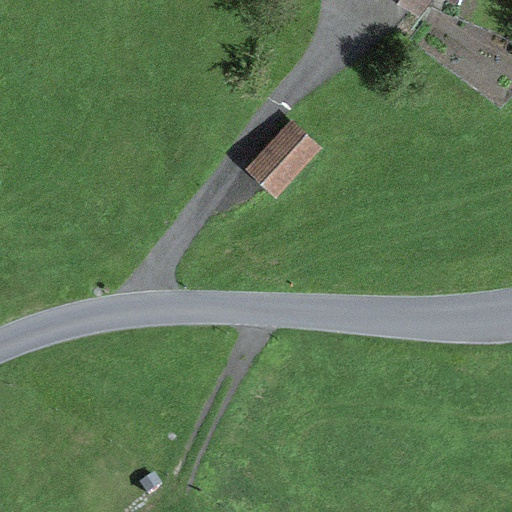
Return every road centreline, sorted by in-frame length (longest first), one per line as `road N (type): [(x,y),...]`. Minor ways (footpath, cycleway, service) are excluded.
road 1 (unclassified): [(0,346),(134,313),(216,307),(431,317),(511,309)]
road 2 (track): [(344,0),(328,43),(199,211),(134,313)]
